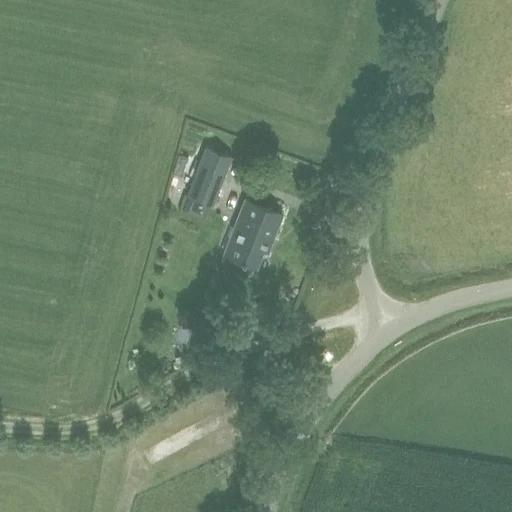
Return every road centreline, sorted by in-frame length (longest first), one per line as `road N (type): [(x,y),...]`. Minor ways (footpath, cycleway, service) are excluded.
road 1 (track): [(0,429),(94,429),(221,359),(379,309)]
road 2 (unclassified): [(391,332),(361,269),(359,212),(439,0)]
road 3 (unclassified): [(276,511),(315,411),(391,332)]
road 4 (unclassified): [(391,332),(449,304),(511,287)]
